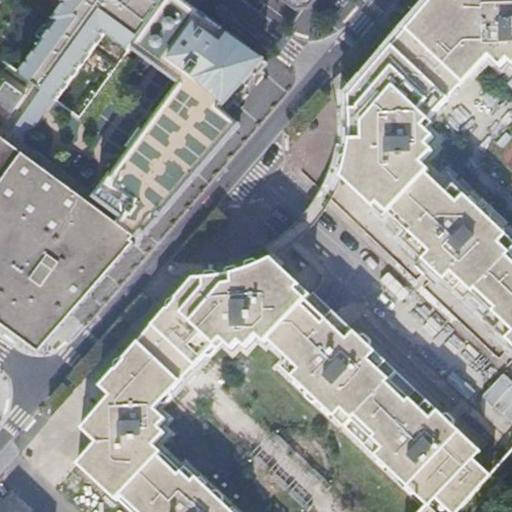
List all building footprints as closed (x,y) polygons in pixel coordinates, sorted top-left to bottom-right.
[(0,0),(0,124),(21,97),(3,82),(0,85),(0,0),(59,0),(64,3),(52,19),(56,22),(18,74),(40,90),(32,99),(45,109),(52,99),(54,101),(104,32),(128,51),(131,47),(181,84),(112,177),(111,176),(95,197),(123,217),(118,225),(134,236),(135,237),(140,230),(145,233),(238,125),(222,111),(225,107),(226,108),(266,62),(181,0),(0,0)] [(290,0),(282,0),(297,11),(305,10),(314,0),(307,0),(305,3),(296,4),(290,0)] [(511,0),(430,0),(343,101),(347,116),(347,131),(347,136),(345,156),(340,175),(338,182),(381,222),(385,217),(405,236),(398,243),(511,349),(511,247),(500,236),(502,234),(495,227),(493,229),(471,209),(473,206),(466,200),(463,202),(450,190),(443,197),(422,178),(425,175),(418,167),(429,155),(423,149),(430,141),(419,131),(483,61),(496,73),(503,66),(509,72),(511,68),(511,0)] [(335,76),(325,87),(327,93),(330,104),(331,113),(332,122),(332,132),(332,142),(330,152),(329,161),(326,171),(324,178),(323,180),(319,189),(315,198),(310,206),(305,214),(303,217),(312,227),(319,218),(325,210),(330,201),(334,193),(338,182),(340,175),(345,156),(347,136),(347,131),(347,116),(343,101),(342,95),(339,85),(335,76)] [(16,123),(8,132),(22,142),(29,133),(16,123)] [(0,137),(0,323),(4,318),(15,326),(23,315),(34,323),(42,312),(52,320),(60,309),(70,317),(88,295),(133,242),(130,240),(134,236),(118,225),(0,137)] [(177,267),(168,266),(158,278),(165,279),(175,281),(186,282),(189,282),(216,280),(242,274),(267,263),(270,262),(279,256),(288,249),(297,243),(305,235),(312,227),(303,217),(296,225),(288,231),(281,238),(272,244),(264,249),(255,254),(246,258),(236,261),(227,264),(217,266),(207,267),(197,268),(187,268),(177,267)] [(155,431),(162,424),(151,414),(168,394),(206,353),(216,342),(227,353),(234,346),(241,352),(252,340),(260,347),(263,343),(283,362),(277,369),(291,382),(289,385),(296,391),(298,389),(320,409),(318,412),(324,418),(326,415),(375,461),(373,463),(380,470),(382,468),(404,487),(402,490),(408,496),(410,493),(423,505),(416,511),(458,511),(490,478),(471,462),(478,454),(308,296),(306,298),(267,263),(242,274),(216,280),(189,282),(97,390),(106,399),(77,432),(92,446),(74,467),(112,503),(114,501),(125,511),(230,511),(229,511),(226,511),(202,490),(204,487),(197,481),(195,483),(182,471),(178,475),(150,450),(161,437),(155,431)] [(19,496),(5,511),(31,511),(34,510),(19,496)]
